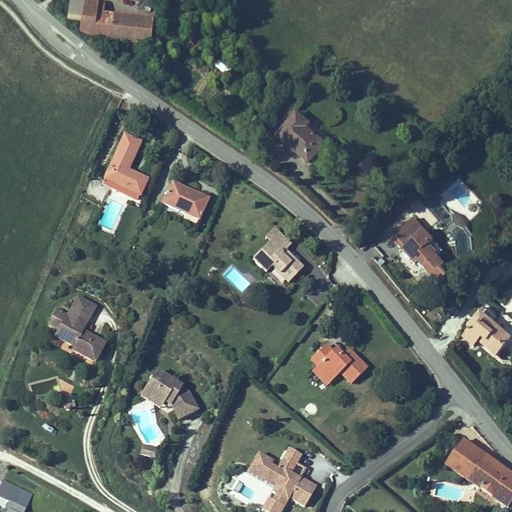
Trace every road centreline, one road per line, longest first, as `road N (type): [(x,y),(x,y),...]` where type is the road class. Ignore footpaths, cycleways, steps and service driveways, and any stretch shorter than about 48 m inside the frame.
road 1 (tertiary): [(455,389),(315,220),(113,76)]
road 2 (residential): [(330,511),(354,482),(420,433),(455,389)]
road 3 (tertiary): [(16,0),(69,54),(113,76)]
